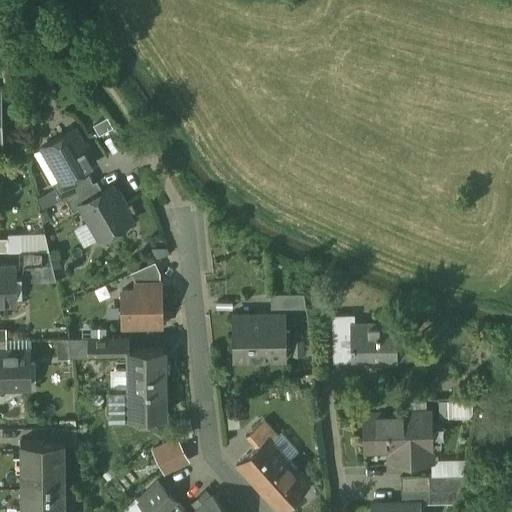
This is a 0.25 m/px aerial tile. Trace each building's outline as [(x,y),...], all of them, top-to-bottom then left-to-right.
[(75,129),(43,146),(61,178),(63,181),(86,168),(94,163),(75,129)] [(86,168),(63,181),(61,178),(53,183),(62,200),(66,198),(94,182),(86,168)] [(94,182),(66,198),(73,211),(82,206),(81,203),(103,191),(97,180),(94,182)] [(103,191),(81,203),(82,206),(100,238),(132,220),(112,186),(103,191)] [(49,250),(19,251),(20,265),(36,265),(42,265),(53,265),(49,250)] [(152,262),(131,272),(136,283),(157,282),(157,273),(152,262)] [(16,265),(0,265),(0,303),(17,303),(16,265)] [(53,265),(42,265),(42,279),(56,279),(53,265)] [(136,283),(136,289),(123,289),(123,324),(162,324),(161,282),(157,282),(136,283)] [(305,293),(271,293),(271,308),(306,307),(305,293)] [(286,358),(285,314),(233,314),(234,359),(286,358)] [(352,314),(332,314),(333,362),(352,361),(351,325),(352,325),(352,314)] [(352,325),(351,325),(352,361),(352,362),(397,361),(397,360),(397,350),(396,324),(352,325)] [(128,336),(88,337),(89,350),(129,350),(129,348),(128,336)] [(69,337),(57,338),(58,357),(70,357),(69,337)] [(164,347),(129,348),(129,350),(129,389),(130,391),(165,390),(164,347)] [(7,351),(0,350),(0,386),(31,386),(30,350),(7,351)] [(408,360),(408,350),(397,350),(397,360),(408,360)] [(128,415),(127,389),(111,389),(111,415),(128,415)] [(165,414),(165,390),(130,391),(129,389),(127,389),(128,415),(165,414)] [(432,411),(408,412),(408,448),(389,449),(390,463),(433,462),(432,411)] [(408,412),(363,413),(364,449),(389,449),(408,448),(408,412)] [(261,423),(247,436),(256,447),(267,437),(268,437),(271,434),(261,423)] [(52,428),(52,440),(64,439),(64,445),(77,444),(75,427),(52,428)] [(166,471),(193,460),(181,434),(155,446),(166,471)] [(256,447),(237,464),(280,511),(310,485),(268,437),(267,437),(256,447)] [(20,440),(20,488),(65,488),(64,445),(64,439),(52,440),(20,440)] [(464,474),(429,475),(430,490),(461,489),(464,474)] [(429,475),(402,476),(402,490),(430,490),(429,475)] [(185,511),(187,511),(159,482),(140,500),(150,511),(185,511)] [(65,511),(65,488),(20,488),(20,511),(65,511)] [(461,489),(430,490),(430,503),(457,502),(461,489)] [(430,490),(402,490),(402,502),(420,502),(420,503),(430,503),(430,490)] [(195,511),(229,511),(213,495),(195,511)] [(402,502),(372,503),(372,511),(420,511),(420,503),(420,502),(402,502)]
